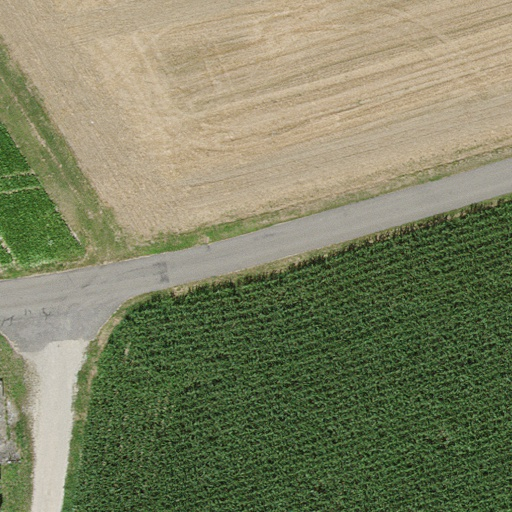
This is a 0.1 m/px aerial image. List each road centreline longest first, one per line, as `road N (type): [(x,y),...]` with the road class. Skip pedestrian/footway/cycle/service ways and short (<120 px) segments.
road 1 (unclassified): [(0,302),(118,284),(511,171)]
road 2 (track): [(118,284),(0,98)]
road 3 (track): [(22,511),(50,298)]
